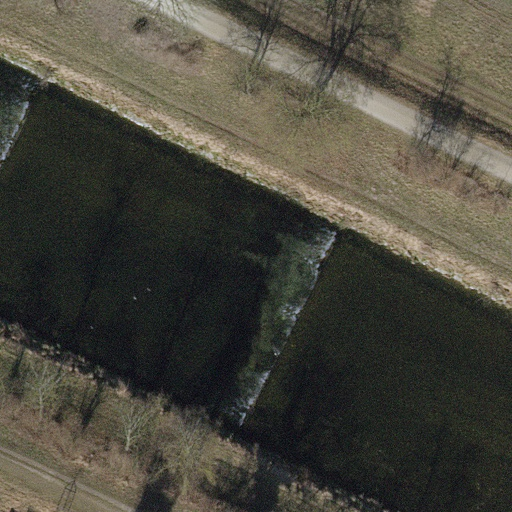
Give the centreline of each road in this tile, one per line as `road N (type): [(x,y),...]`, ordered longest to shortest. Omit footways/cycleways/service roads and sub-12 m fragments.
road 1 (track): [(511,166),(177,0)]
road 2 (track): [(511,102),(314,0)]
road 3 (track): [(123,511),(0,456)]
